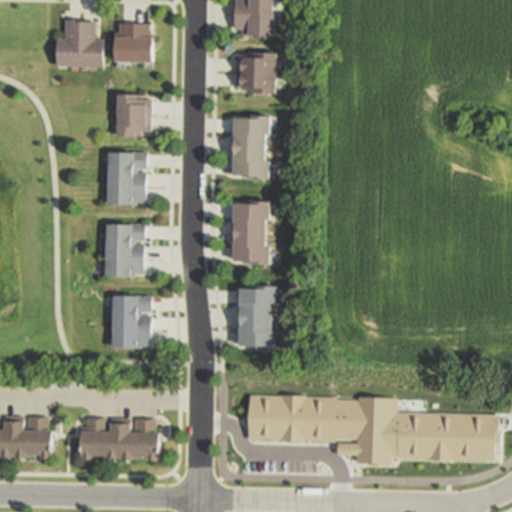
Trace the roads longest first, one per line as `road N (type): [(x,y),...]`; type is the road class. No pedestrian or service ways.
road 1 (residential): [(0,494),(465,506),(511,486)]
road 2 (residential): [(197,511),(202,367),(192,253),(193,0)]
